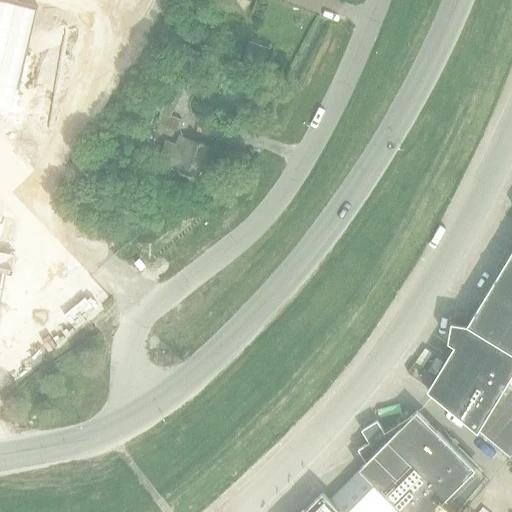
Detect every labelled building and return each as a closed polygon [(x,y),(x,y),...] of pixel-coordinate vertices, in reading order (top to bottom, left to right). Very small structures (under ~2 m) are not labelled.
[(37,13),(0,4),(0,99),(17,103),(37,13)] [(174,110),(184,90),(202,54),(200,53),(205,43),(188,34),(183,44),(177,42),(159,78),(149,97),(158,101),(174,110)] [(249,42),(243,59),(261,65),(267,48),(249,42)] [(177,131),(181,120),(161,113),(157,124),(177,131)] [(157,164),(168,168),(197,178),(209,145),(180,135),(177,144),(165,141),(157,164)] [(180,205),(187,194),(177,187),(170,198),(180,205)] [(0,246),(0,261),(8,263),(10,249),(0,246)] [(511,251),(467,325),(452,322),(448,342),(455,346),(435,378),(428,390),(478,431),(480,429),(511,455),(511,387),(507,383),(511,374),(511,251)] [(431,375),(415,363),(409,372),(426,384),(431,375)] [(361,471),(357,475),(399,511),(433,511),(476,469),(417,410),(412,415),(358,449),(366,461),(359,469),(361,471)] [(302,511),(399,511),(357,475),(330,500),(322,493),(302,511)]
